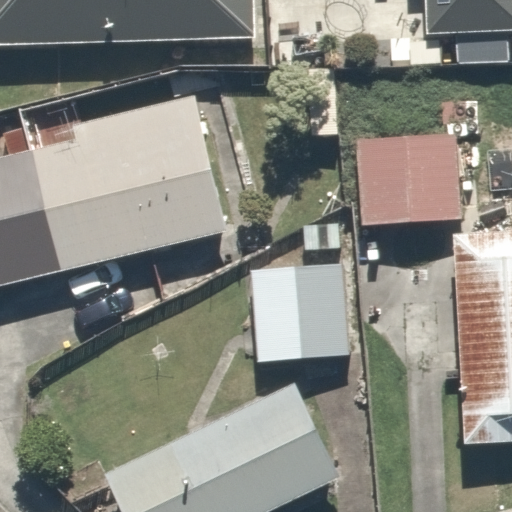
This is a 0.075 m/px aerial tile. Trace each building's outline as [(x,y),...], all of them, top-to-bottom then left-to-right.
[(0,0),(0,47),(259,41),(257,0),(0,0)] [(511,33),(511,0),(428,0),(430,37),(511,33)] [(0,293),(229,236),(194,102),(81,131),(85,147),(0,168),(0,293)] [(456,135),(362,143),(369,227),(463,219),(456,135)] [(511,448),(511,234),(456,237),(463,450),(511,448)] [(337,269),(256,270),(257,359),(338,358),(337,269)] [(296,511),(347,488),(300,386),(107,475),(124,511),(296,511)]
